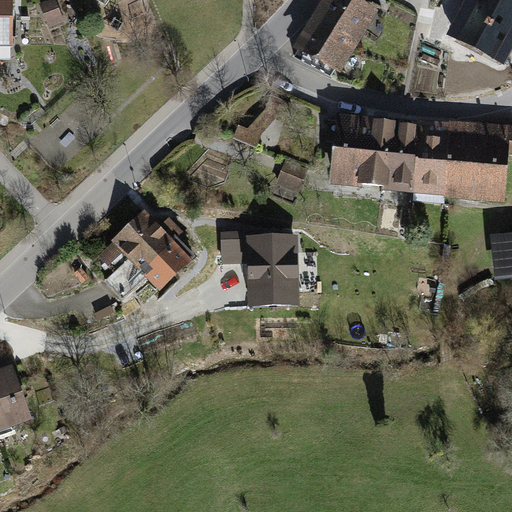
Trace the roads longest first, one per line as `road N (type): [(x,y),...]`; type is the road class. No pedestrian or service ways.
road 1 (residential): [(254,54),(333,92),(403,107),(478,107),(511,93)]
road 2 (unclassified): [(62,234),(254,54)]
